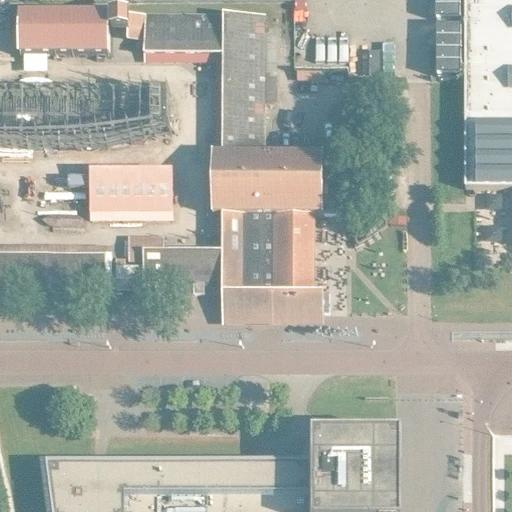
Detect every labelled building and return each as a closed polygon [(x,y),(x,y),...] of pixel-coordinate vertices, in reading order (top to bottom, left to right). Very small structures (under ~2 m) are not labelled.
[(470,119),(470,121),(473,121),(473,140),(474,140),(474,145),(473,145),(473,150),(473,182),(511,181),(511,0),(469,0),(470,0),(473,0),(473,119),(470,119)] [(230,307),(331,307),(331,286),(322,286),(322,208),(331,208),(331,147),(272,147),(273,7),(153,7),(152,9),(136,9),(136,6),(27,6),(27,48),(117,48),(117,23),(136,23),(144,30),(152,30),(152,47),(232,47),(231,146),(220,146),(220,207),(231,207),(231,246),(171,245),(171,231),(136,231),(136,253),(151,253),(151,286),(230,286),(230,307)] [(180,162),(94,162),(95,209),(180,210),(180,162)] [(0,255),(0,280),(113,281),(113,256),(0,255)] [(391,511),(404,505),(404,428),(314,428),(314,457),(51,457),(53,480),(57,509),(57,511),(391,511)]
